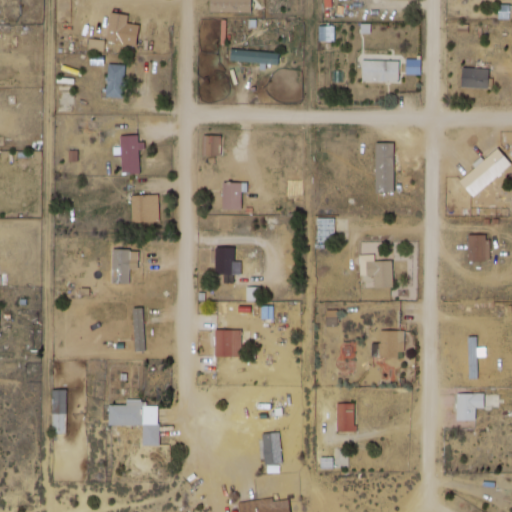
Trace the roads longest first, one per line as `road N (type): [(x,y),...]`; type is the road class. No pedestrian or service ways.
road 1 (residential): [(311,0),(305,474),(332,511)]
road 2 (residential): [(428,489),(435,0)]
road 3 (residential): [(219,468),(185,401),(186,0)]
road 4 (residential): [(511,117),(186,114)]
